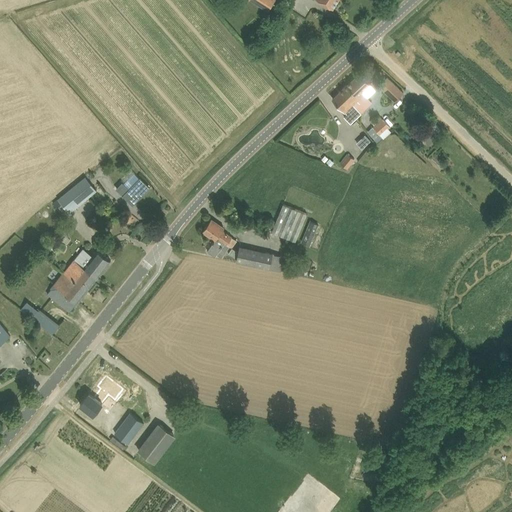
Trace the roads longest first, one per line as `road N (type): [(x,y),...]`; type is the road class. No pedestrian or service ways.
road 1 (tertiary): [(0,443),(156,251),(368,41)]
road 2 (unclassified): [(511,179),(368,41)]
